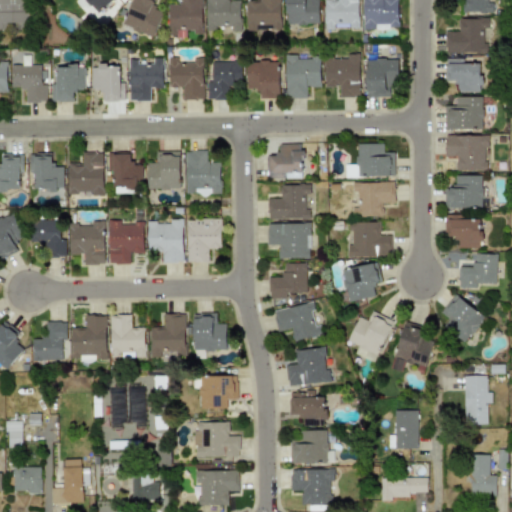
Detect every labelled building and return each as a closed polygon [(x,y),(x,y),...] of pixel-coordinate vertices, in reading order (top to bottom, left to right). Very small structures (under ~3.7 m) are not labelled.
[(0,0),(0,29),(26,31),(27,0),(0,0)] [(85,0),(97,13),(111,0),(85,0)] [(132,0),(121,25),(151,38),(162,12),(153,8),(157,1),(154,0),(132,0)] [(167,3),(167,30),(193,30),(193,33),(201,33),(201,0),(182,0),(182,3),(167,3)] [(239,0),(205,0),(206,30),(217,30),(217,25),(229,25),(229,31),(240,31),(239,0)] [(279,0),(245,0),(245,31),(255,31),(255,28),(280,27),(279,0)] [(318,0),(285,0),(286,24),(318,23),(318,0)] [(324,0),(324,28),(358,28),(358,0),(324,0)] [(362,0),(362,28),(397,29),(397,0),(362,0)] [(464,0),(464,12),(492,13),(492,0),(464,0)] [(487,18),(457,17),(457,31),(445,31),(444,53),(486,53),(486,43),(482,43),(482,28),(487,28),(487,18)] [(324,55),(324,86),(338,86),(338,97),(359,96),(358,55),(324,55)] [(162,57),(152,58),(152,64),(138,64),(137,59),(128,59),(129,101),(149,100),(149,88),(162,88),(162,57)] [(182,100),(203,99),(202,60),(177,60),(177,57),(167,57),(168,87),(182,87),(182,100)] [(319,87),(319,57),(285,57),(285,98),(306,97),(306,87),(319,87)] [(278,58),(246,59),(247,92),(258,92),(258,98),(279,98),(278,58)] [(395,58),(365,59),(366,97),(396,96),(395,58)] [(480,64),(462,63),(462,58),(445,58),(444,82),(457,82),(457,92),(480,92),(480,64)] [(207,99),(228,99),(228,86),(241,86),(242,61),(212,61),(211,82),(207,82),(207,99)] [(46,101),(46,84),(41,84),(40,64),(11,65),(11,88),(25,88),(25,102),(46,101)] [(83,88),(83,66),(55,66),(54,83),(50,83),(50,101),(73,101),(74,88),(83,88)] [(481,96),(451,97),(451,105),(444,105),(444,129),(482,128),(481,96)] [(455,170),(485,171),(486,135),(445,135),(445,156),(456,156),(455,170)] [(382,143),(355,144),(356,176),(390,175),(390,152),(382,152),(382,143)] [(268,173),(301,173),(301,144),(277,144),(277,155),(268,155),(268,173)] [(1,151),(1,167),(0,166),(0,194),(19,186),(19,172),(23,172),(23,153),(17,153),(16,151),(12,151),(1,151)] [(141,165),(131,165),(131,151),(106,152),(107,171),(112,171),(112,187),(135,186),(135,176),(142,176),(141,165)] [(147,189),(179,189),(179,151),(155,151),(155,162),(146,162),(147,189)] [(185,194),(219,193),(219,162),(205,162),(205,151),(185,151),(185,194)] [(28,154),(29,173),(33,173),(33,189),(62,189),(62,166),(51,166),(51,153),(28,154)] [(102,195),(102,153),(82,153),(81,163),(67,163),(67,193),(91,193),(91,195),(102,195)] [(481,175),(453,175),(453,188),(443,188),(444,208),(481,207),(481,175)] [(380,215),(380,203),(393,203),(393,182),(352,183),(352,192),(356,191),(356,205),(352,205),(352,216),(380,215)] [(267,220),(308,219),(308,210),(305,210),(304,194),(309,194),(309,184),(279,185),(279,199),(267,199),(267,220)] [(0,210),(0,259),(18,251),(14,242),(25,237),(11,206),(0,210)] [(480,218),(463,218),(463,215),(445,215),(445,236),(457,236),(457,247),(480,247),(480,218)] [(187,261),(207,261),(207,248),(220,248),(220,218),(185,219),(187,261)] [(64,256),(63,219),(30,220),(30,243),(46,243),(47,257),(64,256)] [(183,261),(181,219),(170,219),(170,221),(146,222),(147,252),(161,252),(162,262),(183,261)] [(108,264),(129,263),(129,253),(143,253),(142,222),(120,223),(119,220),(107,220),(108,264)] [(376,221),(349,222),(350,241),(345,242),(345,257),(389,256),(388,235),(376,236),(376,221)] [(266,223),(267,244),(278,244),(278,258),(309,258),(309,222),(266,223)] [(103,224),(69,225),(69,255),(83,254),(83,264),(104,264),(103,224)] [(495,284),(496,254),(474,253),(474,263),(458,263),(457,287),(475,287),(475,283),(495,284)] [(282,263),(283,276),(268,276),(268,298),(286,298),(286,293),(306,293),(305,262),(282,263)] [(341,270),(347,302),(374,296),(371,285),(379,284),(374,263),(341,270)] [(439,313),(447,319),(442,326),(465,343),(485,317),(453,294),(439,313)] [(277,331),(290,328),(293,340),(322,335),(319,324),(315,325),(310,302),(273,310),(277,331)] [(354,353),(374,362),(392,321),(371,311),(367,321),(358,317),(347,341),(357,345),(354,353)] [(192,313),(193,357),(204,357),(203,350),(225,350),(225,323),(216,323),(215,312),(192,313)] [(149,357),(163,357),(163,355),(183,355),(184,314),(162,313),(162,326),(149,326),(149,357)] [(110,359),(144,358),(143,327),(130,327),(130,314),(109,315),(110,359)] [(70,359),(105,359),(105,315),(84,315),(84,327),(71,327),(70,359)] [(4,319),(0,324),(0,363),(7,368),(22,348),(16,344),(19,341),(16,338),(21,332),(4,319)] [(425,367),(431,341),(420,339),(423,326),(403,321),(391,368),(401,371),(404,361),(425,367)] [(62,360),(62,343),(66,343),(66,322),(45,322),(45,338),(31,338),(32,360),(62,360)] [(287,386),(330,382),(328,369),(325,369),(323,347),(294,350),(295,364),(285,365),(287,386)] [(226,407),(225,399),(234,399),(233,375),(198,376),(199,408),(226,407)] [(463,375),(464,425),(486,424),(485,403),(490,403),(490,392),(486,392),(485,375),(463,375)] [(302,425),(321,425),(321,419),(324,419),(324,395),(288,395),(288,416),(302,416),(302,425)] [(417,410),(393,410),(392,438),(388,438),(388,448),(416,449),(417,410)] [(21,421),(6,421),(6,448),(21,447),(21,421)] [(195,457),(230,458),(230,456),(237,456),(237,436),(226,435),(226,422),(196,422),(195,457)] [(289,463),(332,462),(332,449),(326,449),(326,430),(300,430),(300,443),(288,443),(289,463)] [(468,495),(495,495),(495,475),(488,475),(488,468),(495,468),(496,455),(469,454),(468,495)] [(50,503),(82,503),(80,466),(73,466),(73,459),(61,460),(62,488),(50,488),(50,503)] [(40,492),(40,467),(12,466),(12,492),(40,492)] [(301,504),(330,503),(329,480),(333,480),(333,468),(290,469),(290,490),(300,490),(301,504)] [(227,505),(227,491),(236,491),(237,470),(196,470),(196,505),(227,505)] [(408,498),(408,492),(426,492),(426,477),(379,477),(379,499),(408,498)] [(158,500),(158,478),(131,478),(130,500),(158,500)]
